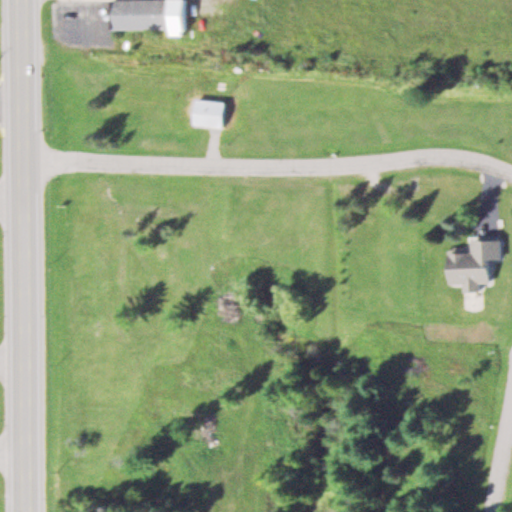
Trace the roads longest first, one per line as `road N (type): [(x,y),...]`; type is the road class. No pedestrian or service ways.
road 1 (secondary): [(31,511),(20,0)]
road 2 (residential): [(24,161),(293,170),(419,158),(511,170)]
